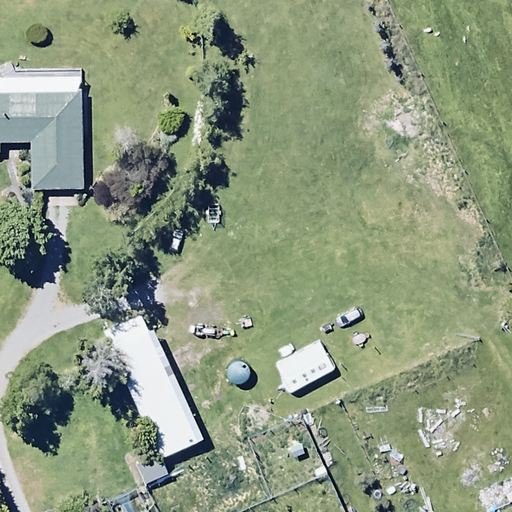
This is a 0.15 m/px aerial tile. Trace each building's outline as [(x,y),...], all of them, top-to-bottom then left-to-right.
[(78,80),(0,80),(0,144),(28,145),(29,207),(69,207),(78,207),(78,80)] [(198,440),(141,315),(99,334),(156,459),(198,440)] [(331,371),(317,342),(272,364),(286,393),(331,371)] [(158,458),(139,466),(133,451),(120,457),(136,496),(148,490),(145,484),(165,476),(158,458)] [(142,511),(131,489),(102,503),(106,511),(142,511)]
